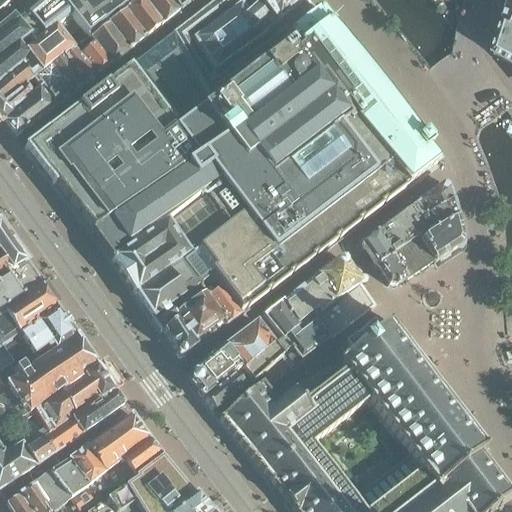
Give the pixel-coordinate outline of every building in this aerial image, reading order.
[(0,0),(0,12),(13,0),(0,0)] [(44,0),(26,15),(41,33),(44,36),(55,28),(56,29),(56,28),(68,43),(85,30),(105,14),(110,23),(123,12),(118,4),(114,0),(44,0)] [(140,0),(114,0),(123,12),(124,11),(145,40),(161,28),(161,27),(140,0)] [(140,0),(161,27),(179,14),(171,3),(174,0),(187,0),(191,5),(197,0),(140,0)] [(179,14),(191,5),(187,0),(174,0),(171,3),(179,14)] [(279,25),(303,5),(307,1),(306,0),(220,0),(172,36),(208,94),(277,46),(289,38),(279,25)] [(509,11),(508,11),(474,0),(465,0),(461,14),(478,20),(504,28),(509,11)] [(511,0),(474,0),(508,11),(509,9),(510,9),(511,0)] [(110,23),(107,25),(129,53),(136,47),(145,40),(124,11),(123,12),(110,23)] [(112,65),(129,53),(107,25),(110,23),(105,14),(85,30),(112,65)] [(478,48),(494,58),(498,46),(504,28),(461,14),(459,22),(478,48)] [(42,38),(44,36),(26,15),(16,23),(13,18),(0,28),(0,82),(20,67),(23,56),(21,54),(23,53),(42,38)] [(403,191),(436,166),(437,165),(437,164),(436,164),(435,163),(436,162),(394,105),(382,90),(375,82),(366,70),(348,48),(330,28),(329,27),(328,27),(319,15),(289,38),(277,46),(280,51),(200,112),(217,133),(216,134),(224,143),(91,233),(111,262),(165,223),(180,244),(187,255),(180,260),(184,265),(177,270),(173,264),(164,271),(183,299),(197,288),(211,278),(240,317),(305,267),(404,192),(403,191)] [(24,86),(32,80),(49,67),(60,59),(66,54),(66,55),(73,50),(68,43),(56,28),(56,29),(55,28),(44,36),(42,38),(23,53),(21,54),(23,56),(20,67),(0,82),(0,119),(2,122),(33,97),(24,86)] [(511,30),(504,28),(498,46),(495,55),(498,60),(511,67),(511,30)] [(96,77),(112,65),(85,30),(68,43),(73,50),(79,46),(82,50),(78,53),(96,77)] [(208,94),(172,36),(129,69),(171,124),(209,95),(208,94)] [(78,53),(82,50),(79,46),(73,50),(66,55),(66,54),(60,59),(83,88),(96,77),(78,53)] [(60,59),(49,67),(71,97),(83,88),(60,59)] [(71,97),(49,67),(32,80),(40,91),(54,110),(71,97)] [(175,130),(171,124),(129,69),(62,120),(24,149),(90,233),(224,143),(216,134),(217,133),(200,112),(175,130)] [(40,91),(33,97),(2,122),(16,139),(54,110),(40,91)] [(446,201),(450,198),(447,190),(446,189),(445,188),(443,188),(442,188),(440,188),(441,188),(415,206),(426,222),(435,217),(432,213),(447,203),(446,201)] [(451,204),(450,198),(446,201),(447,203),(432,213),(435,217),(426,222),(434,233),(456,221),(451,204)] [(434,233),(426,222),(415,206),(399,218),(378,234),(393,256),(420,241),(434,233)] [(456,221),(434,233),(420,241),(436,264),(457,250),(457,251),(460,248),(461,242),(456,221)] [(187,255),(180,244),(165,223),(111,262),(112,262),(111,262),(121,277),(132,293),(164,271),(173,264),(177,270),(184,265),(180,260),(187,255)] [(0,281),(24,266),(0,231),(0,281)] [(393,256),(378,234),(362,245),(363,249),(376,269),(394,258),(393,256)] [(436,264),(420,241),(393,256),(394,258),(408,280),(432,264),(434,266),(435,265),(436,264)] [(394,258),(376,269),(376,270),(388,288),(394,290),(408,280),(394,258)] [(359,286),(345,264),(344,263),(343,262),(342,262),(341,261),(340,261),(339,261),(338,262),(314,279),(323,292),(320,295),(330,308),(359,286)] [(0,314),(40,288),(24,266),(0,281),(0,314)] [(166,311),(183,299),(164,271),(132,293),(161,336),(175,358),(178,362),(197,348),(166,311)] [(211,278),(197,288),(226,327),(240,317),(211,278)] [(323,292),(314,279),(280,306),(296,327),(312,315),(315,319),(330,308),(320,295),(323,292)] [(315,319),(314,320),(326,336),(329,340),(330,341),(330,342),(363,317),(375,308),(368,299),(359,286),(330,308),(315,319)] [(40,288),(0,314),(0,349),(2,348),(56,312),(40,288)] [(197,288),(183,299),(166,311),(197,348),(226,327),(197,288)] [(296,327),(280,306),(263,320),(267,324),(266,325),(279,342),(276,344),(284,355),(290,350),(300,363),(309,356),(330,341),(329,340),(326,336),(314,320),(315,319),(312,315),(296,327)] [(55,352),(75,338),(56,312),(2,348),(12,364),(9,365),(13,371),(46,348),(49,352),(53,349),(55,352)] [(284,359),(261,329),(259,330),(255,325),(222,350),(240,373),(245,379),(251,386),(252,386),(252,385),(258,379),(259,379),(262,377),(281,361),(284,359)] [(279,342),(266,325),(261,329),(284,359),(286,357),(284,355),(276,344),(279,342)] [(308,401),(301,406),(292,394),(276,406),(260,387),(219,422),(278,493),(284,501),(284,502),(283,502),(285,505),(286,504),(290,510),(289,510),(290,511),(291,511),(292,511),(291,511),(500,511),(501,511),(500,509),(499,507),(510,499),(478,457),(484,452),(387,326),(386,327),(377,334),(371,326),(342,348),(348,356),(338,364),(344,373),(337,378),(336,376),(334,377),(336,379),(330,383),(329,382),(327,383),(329,385),(323,389),(322,387),(320,388),(322,390),(316,394),(315,392),(313,394),(315,395),(309,400),(308,398),(306,399),(308,401)] [(0,430),(27,417),(37,410),(96,369),(76,340),(75,338),(55,352),(53,349),(49,352),(46,348),(13,371),(19,380),(0,392),(0,430)] [(236,376),(240,373),(222,350),(191,375),(189,377),(188,378),(188,379),(187,381),(187,382),(187,384),(188,385),(202,403),(203,402),(233,378),(236,376)] [(290,350),(284,355),(286,357),(284,359),(287,362),(292,369),(300,363),(290,350)] [(270,387),(290,372),(289,371),(281,361),(262,377),(270,387)] [(0,392),(19,380),(13,371),(9,365),(0,371),(0,392)] [(96,369),(37,410),(53,434),(56,432),(55,431),(71,420),(112,393),(96,369)] [(245,379),(240,373),(236,376),(242,382),(245,379)] [(213,414),(243,389),(233,378),(203,402),(213,414)] [(112,393),(71,420),(82,436),(113,414),(122,408),(122,407),(112,393)] [(135,479),(162,459),(159,455),(158,455),(131,418),(110,433),(85,450),(80,454),(93,471),(80,480),(86,490),(101,480),(109,493),(111,491),(113,495),(135,479)] [(56,432),(53,434),(43,440),(53,456),(82,436),(71,420),(55,431),(56,432)] [(53,456),(43,440),(25,451),(35,468),(36,468),(53,456)] [(4,456),(0,449),(0,492),(23,477),(36,468),(35,468),(25,451),(21,445),(4,456)] [(80,454),(68,463),(80,480),(93,471),(80,454)] [(138,511),(174,511),(194,498),(162,459),(135,479),(113,495),(90,511),(123,511),(134,505),(138,511)] [(86,490),(80,480),(68,463),(50,474),(70,502),(86,490)] [(77,511),(70,502),(50,474),(34,486),(49,508),(54,503),(59,510),(59,511),(77,511)] [(101,480),(86,490),(70,502),(77,511),(82,511),(109,493),(101,480)] [(49,508),(34,486),(19,498),(27,511),(57,511),(59,511),(59,510),(54,503),(49,508)] [(27,511),(19,498),(5,506),(8,511),(27,511)] [(206,511),(194,498),(174,511),(206,511)]
